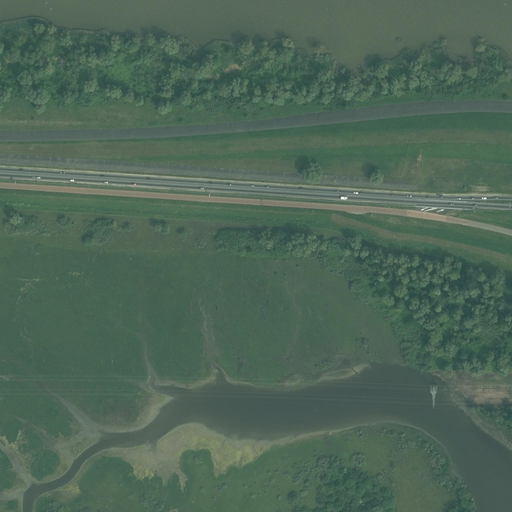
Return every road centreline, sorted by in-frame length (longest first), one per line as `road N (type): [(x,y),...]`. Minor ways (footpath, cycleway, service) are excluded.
road 1 (tertiary): [(511,233),(395,211),(0,185)]
road 2 (trunk): [(0,175),(511,208)]
road 3 (trunk): [(511,198),(0,170)]
